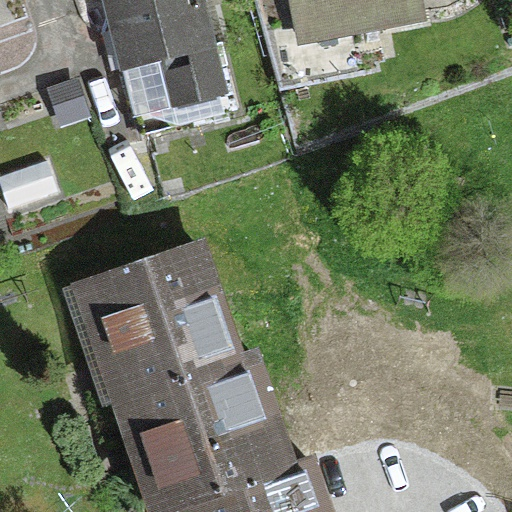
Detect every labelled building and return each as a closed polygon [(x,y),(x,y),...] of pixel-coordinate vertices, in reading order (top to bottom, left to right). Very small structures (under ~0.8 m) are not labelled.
[(195,0),(102,0),(137,136),(224,114),(195,0)] [(346,30),(417,17),(413,0),(288,0),(294,28),(344,18),(346,30)] [(0,198),(4,210),(53,193),(43,163),(0,177),(0,198)] [(125,399),(231,362),(190,245),(77,285),(118,402),(125,399)] [(231,362),(125,399),(164,511),(190,502),(287,468),(248,357),(231,362)] [(287,468),(190,502),(193,511),(320,511),(303,463),(287,468)]
